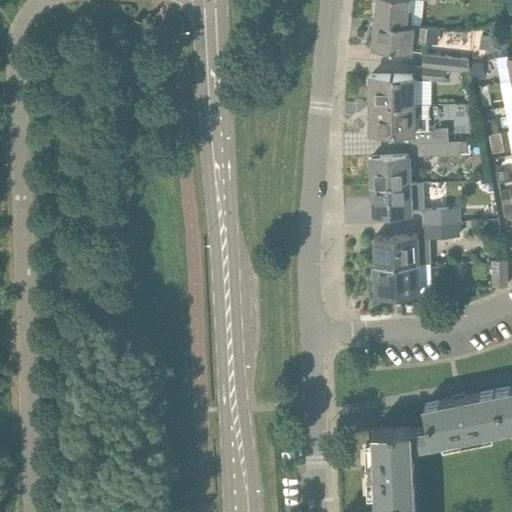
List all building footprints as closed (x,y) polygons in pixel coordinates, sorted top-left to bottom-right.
[(377,0),(375,22),(420,26),(423,0),(377,0)] [(372,48),(413,52),(414,41),(426,42),(427,28),(420,26),(375,22),(372,48)] [(423,68),(447,71),(470,73),(470,59),(424,54),(423,68)] [(511,80),(511,55),(498,58),(496,58),(501,83),(511,80)] [(421,79),(446,82),(447,71),(423,68),(414,67),(413,76),(417,76),(417,79),(421,79)] [(372,106),(417,106),(417,79),(417,76),(413,76),(372,76),(372,106)] [(409,144),(450,142),(449,127),(439,128),(439,130),(427,131),(427,115),(427,105),(417,106),(372,106),(371,132),(409,133),(409,144)] [(493,152),(505,150),(502,133),(490,135),(493,152)] [(462,154),(461,142),(450,142),(409,144),(410,156),(411,156),(411,157),(440,156),(440,157),(462,156),(462,154)] [(413,185),(411,157),(411,156),(410,156),(372,158),(373,187),(413,185)] [(374,214),(414,212),(413,198),(419,198),(419,185),(413,185),(373,187),(374,214)] [(460,222),(469,221),(468,207),(461,208),(461,207),(423,208),(423,223),(460,222)] [(431,238),(461,236),(460,222),(423,223),(424,235),(420,235),(376,237),(377,266),(430,264),(432,264),(431,238)] [(494,286),(508,286),(507,260),(493,260),(494,286)] [(378,294),(420,292),(420,279),(430,279),(430,264),(377,266),(378,294)] [(503,428),(511,426),(511,387),(496,391),(503,428)] [(432,442),(503,428),(496,391),(424,405),(429,426),(432,442)] [(416,500),(414,465),(413,446),(432,442),(429,426),(413,430),(412,427),(374,429),(377,502),(416,500)] [(416,511),(416,500),(377,502),(377,511),(416,511)]
